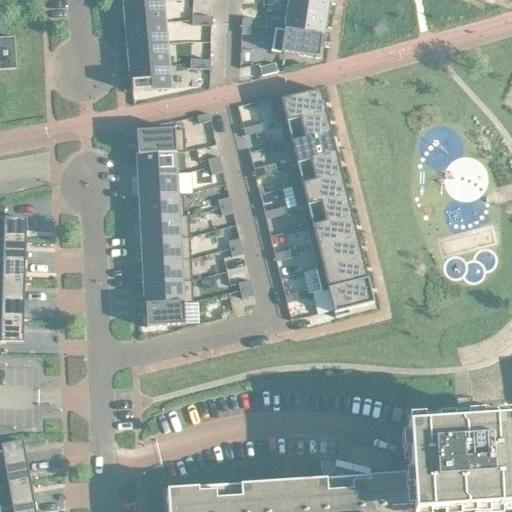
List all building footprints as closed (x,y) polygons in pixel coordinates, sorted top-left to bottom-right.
[(157,0),(127,3),(129,24),(166,21),(164,0),(168,0),(157,0)] [(330,0),(291,0),(290,7),(328,13),(330,0)] [(325,34),(328,13),(290,7),(287,28),(287,29),(325,34)] [(205,24),(205,14),(195,14),(195,23),(205,24)] [(215,15),(205,14),(205,24),(215,24),(215,15)] [(245,16),(245,24),(257,25),(257,17),(245,16)] [(166,21),(129,24),(131,46),(168,42),(166,21)] [(257,25),(245,24),(244,32),(256,33),(257,25)] [(322,57),(325,34),(287,29),(287,28),(278,26),(274,50),(322,57)] [(19,67),(17,35),(0,36),(0,71),(2,68),(19,67)] [(170,64),(168,43),(168,42),(131,46),(133,68),(170,64)] [(203,67),(203,58),(193,57),(193,67),(203,67)] [(213,58),(203,58),(203,67),(213,68),(213,58)] [(172,87),(170,64),(133,68),(135,90),(172,87)] [(323,88),(273,100),(279,122),(329,110),(328,108),(326,99),(323,88)] [(329,110),(279,122),(279,123),(283,122),(288,142),(334,131),(333,129),(331,120),(329,110)] [(211,112),(200,115),(202,122),(213,119),(211,112)] [(267,122),(256,124),(258,131),(268,129),(267,122)] [(256,124),(246,127),(248,134),(258,131),(256,124)] [(139,130),(140,152),(183,150),(183,151),(188,151),(187,127),(139,130)] [(334,131),(288,142),(294,163),(339,152),(339,150),(336,141),(334,131)] [(183,150),(140,152),(141,174),(184,171),(183,151),(183,150)] [(339,152),(294,163),(294,164),(300,163),(304,182),(294,184),(294,185),(344,173),(344,171),(342,162),(339,152)] [(211,158),(212,166),(224,163),(222,155),(211,158)] [(224,163),(212,166),(214,173),(226,170),(224,163)] [(277,164),(267,166),(269,173),(279,171),(277,164)] [(267,166),(256,169),(258,176),(269,173),(267,166)] [(142,195),(185,193),(184,171),(141,174),(142,195)] [(344,173),(294,185),(299,206),(349,194),(349,192),(347,183),(344,173)] [(142,195),(143,217),(186,215),(186,214),(185,193),(142,195)] [(349,194),(299,206),(300,207),(304,206),(309,226),(355,215),(354,213),(352,204),(349,194)] [(221,199),(222,206),(234,204),(232,196),(221,199)] [(0,238),(29,239),(29,218),(5,217),(6,203),(0,204),(0,238)] [(234,204),(222,206),(224,214),(236,211),(234,204)] [(288,205),(277,208),(279,215),(289,213),(288,205)] [(277,208),(267,211),(269,218),(279,215),(277,208)] [(143,217),(145,238),(192,236),(191,213),(186,214),(186,215),(143,217)] [(355,215),(309,226),(314,247),(360,236),(359,234),(357,225),(355,215)] [(192,236),(145,238),(146,260),(194,257),(192,236)] [(360,236),(314,247),(320,268),(365,257),(365,255),(362,246),(360,236)] [(231,240),(233,248),(244,245),(242,237),(231,240)] [(0,238),(0,258),(28,259),(29,239),(0,238)] [(244,245),(233,248),(234,255),(246,253),(244,245)] [(298,247),(287,250),(289,257),(300,255),(298,247)] [(287,250),(277,253),(279,260),(289,257),(287,250)] [(147,282),(195,279),(194,257),(146,260),(147,282)] [(365,257),(320,268),(325,289),(370,278),(370,276),(368,267),(365,257)] [(0,258),(0,278),(27,280),(28,259),(0,258)] [(0,278),(0,299),(27,300),(27,280),(0,278)] [(370,278),(325,289),(325,290),(331,288),(338,316),(352,312),(351,308),(371,303),(376,302),(373,288),(370,278)] [(196,302),(195,279),(147,282),(148,303),(186,301),(187,302),(196,302)] [(243,289),(254,287),(252,279),(241,282),(243,289)] [(256,294),(254,287),(243,289),(245,297),(256,294)] [(308,289),(298,292),(300,299),(310,296),(308,289)] [(298,292),(288,294),(289,301),(300,299),(298,292)] [(0,299),(0,319),(26,320),(27,300),(0,299)] [(186,301),(148,303),(149,326),(188,324),(187,302),(186,301)] [(26,320),(0,319),(0,353),(1,353),(2,341),(25,342),(26,320)] [(413,473),(169,489),(170,511),(511,511),(511,401),(408,408),(411,456),(412,456),(413,473)] [(0,444),(0,466),(29,461),(26,440),(0,444)] [(0,466),(0,486),(33,481),(29,461),(0,466)] [(0,486),(0,505),(0,508),(37,501),(33,481),(0,486)] [(0,508),(1,511),(38,511),(37,501),(0,508)]
